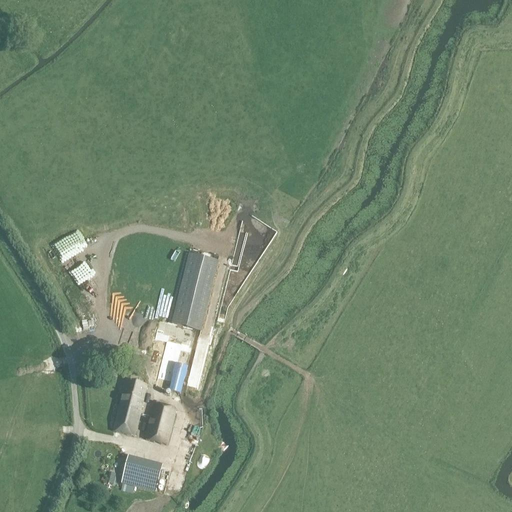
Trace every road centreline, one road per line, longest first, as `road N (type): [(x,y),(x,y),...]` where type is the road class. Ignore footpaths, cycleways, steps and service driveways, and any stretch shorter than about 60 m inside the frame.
road 1 (unclassified): [(50,511),(75,431),(72,371),(58,331),(0,234)]
road 2 (track): [(313,379),(217,327),(211,347),(167,341),(137,445)]
road 3 (track): [(14,511),(24,387),(37,369),(68,361)]
road 4 (track): [(22,429),(75,431),(172,453)]
